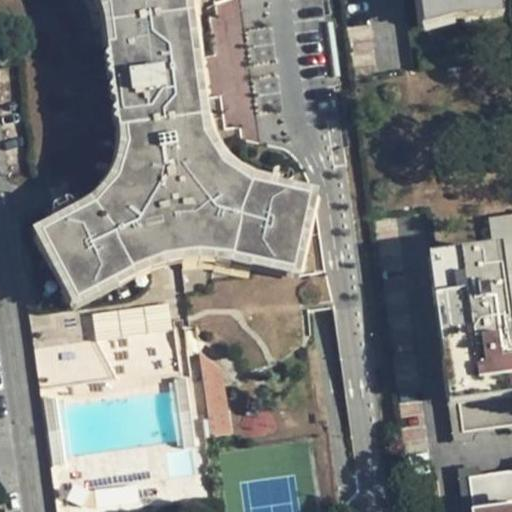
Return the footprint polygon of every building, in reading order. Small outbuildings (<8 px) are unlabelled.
[(205,127),(201,100),(192,42),(188,2),(188,0),(99,0),(107,12),(112,30),(115,50),(109,55),(109,58),(118,125),(124,129),(125,148),(122,161),(115,180),(104,196),(96,202),(41,235),(41,236),(44,240),(47,248),(77,304),(130,277),(158,267),(183,260),(206,258),(293,274),(311,199),(247,180),(233,174),(217,158),(209,146),(205,127)] [(426,0),(430,20),(469,12),(497,10),(495,0),(426,0)] [(449,340),(457,406),(511,398),(511,215),(491,218),(490,220),(493,248),(438,256),(440,280),(449,340)] [(211,436),(231,433),(223,369),(200,356),(211,436)] [(511,398),(457,406),(451,407),(455,443),(476,441),(477,434),(511,429),(511,430),(511,398)] [(464,511),(489,511),(511,509),(511,469),(485,474),(478,467),(460,469),(464,511)]
